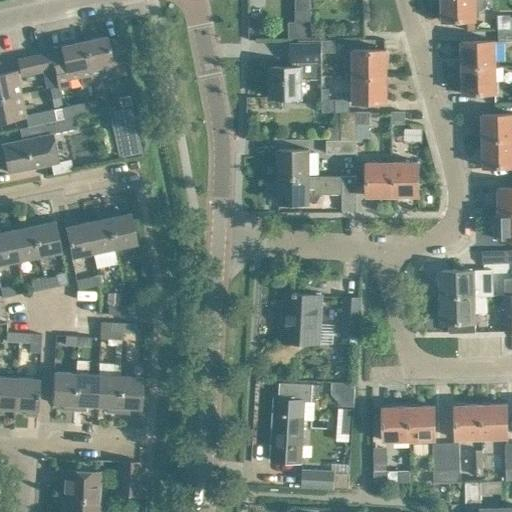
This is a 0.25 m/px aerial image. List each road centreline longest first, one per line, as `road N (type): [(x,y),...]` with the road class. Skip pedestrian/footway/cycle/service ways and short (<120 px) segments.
road 1 (residential): [(404,0),(456,179),(455,226),(439,241),(387,252)]
road 2 (unclassified): [(206,511),(218,241)]
road 3 (unclassified): [(218,241),(223,171),(194,0)]
road 4 (residential): [(387,252),(418,366),(511,364)]
road 5 (residential): [(218,241),(387,252)]
road 6 (residential): [(0,196),(136,168)]
